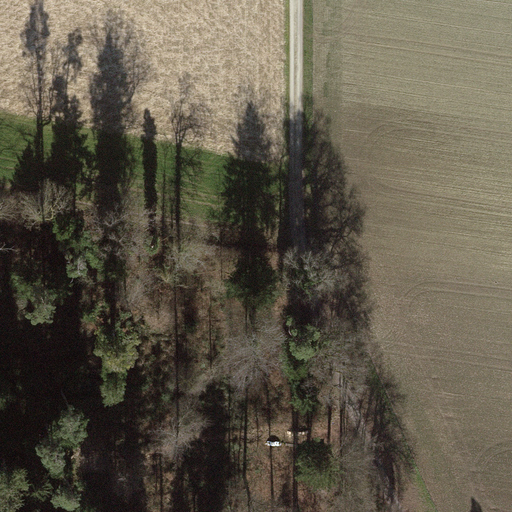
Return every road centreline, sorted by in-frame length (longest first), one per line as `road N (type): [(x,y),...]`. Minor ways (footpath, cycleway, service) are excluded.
road 1 (track): [(302,0),(298,226),(349,401),(398,511)]
road 2 (track): [(0,189),(298,226)]
